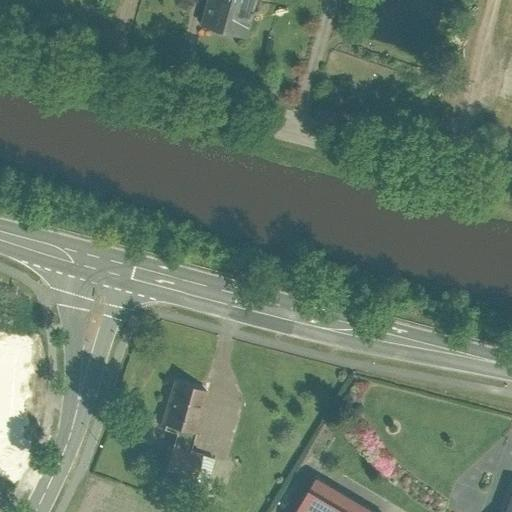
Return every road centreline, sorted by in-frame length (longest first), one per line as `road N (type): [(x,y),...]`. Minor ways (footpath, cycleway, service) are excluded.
road 1 (unclassified): [(0,53),(511,188)]
road 2 (primary): [(104,261),(511,366)]
road 3 (unclassified): [(104,261),(71,417),(27,511)]
road 4 (track): [(451,172),(494,0)]
